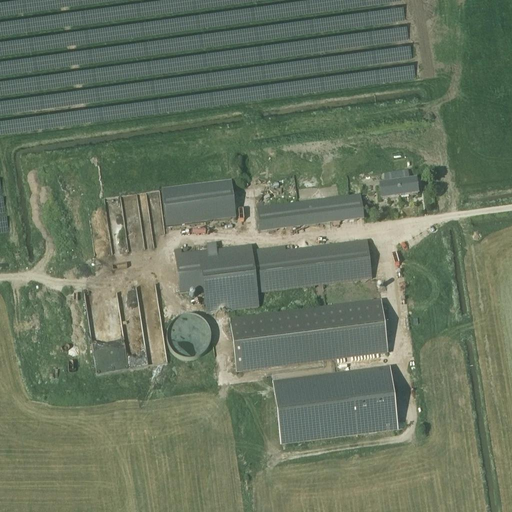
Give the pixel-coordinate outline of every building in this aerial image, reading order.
[(397,184),(399,198),(417,196),(415,181),(397,184)] [(161,191),(166,229),(235,220),(231,183),(161,191)] [(379,186),(381,201),(399,198),(397,184),(379,186)] [(121,197),(126,232),(141,230),(137,195),(121,197)] [(256,209),(259,234),(363,221),(360,196),(256,209)] [(203,293),(206,315),(259,309),(257,295),(371,281),(367,242),(252,256),(251,247),(174,256),(179,295),(203,293)] [(155,287),(137,289),(148,366),(166,363),(165,353),(155,287)] [(229,321),(235,372),(386,353),(380,303),(229,321)] [(171,357),(203,358),(204,320),(172,320),(171,357)] [(389,371),(273,386),(280,446),(397,431),(389,371)]
